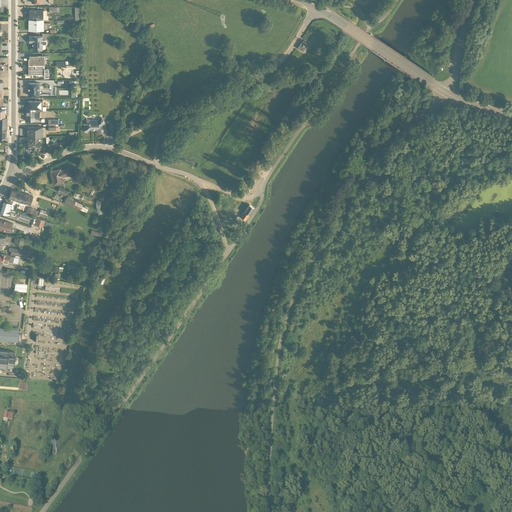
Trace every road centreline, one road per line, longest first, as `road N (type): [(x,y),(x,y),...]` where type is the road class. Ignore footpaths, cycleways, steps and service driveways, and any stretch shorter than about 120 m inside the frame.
road 1 (unclassified): [(315,5),(277,61),(167,115),(155,160)]
road 2 (residential): [(12,171),(12,0)]
road 3 (track): [(38,511),(59,455),(63,396),(79,348)]
road 4 (unclassified): [(315,5),(450,93)]
